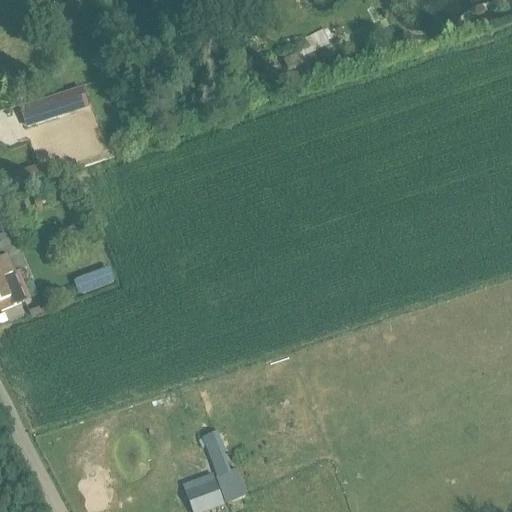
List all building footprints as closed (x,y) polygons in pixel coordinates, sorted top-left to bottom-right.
[(312,36),(295,43),(308,72),(338,58),(324,30),(317,33),(318,34),(312,37),(312,36)] [(293,84),(308,76),(298,56),(283,63),(293,84)] [(82,89),(21,108),(26,128),(89,109),(82,89)] [(17,190),(40,183),(35,167),(13,173),(17,190)] [(12,258),(0,262),(0,313),(38,297),(15,243),(8,246),(12,258)] [(0,249),(0,262),(12,258),(8,246),(0,249)] [(110,270),(74,284),(78,296),(80,296),(81,298),(114,286),(110,270)] [(226,506),(247,498),(236,470),(230,473),(224,455),(226,454),(218,434),(201,440),(202,441),(198,442),(202,451),(205,450),(216,478),(226,506)] [(192,511),(211,511),(225,507),(214,480),(212,476),(182,487),(184,492),(192,511)]
